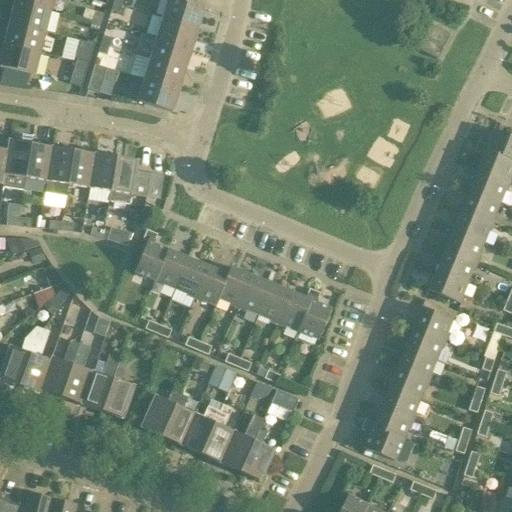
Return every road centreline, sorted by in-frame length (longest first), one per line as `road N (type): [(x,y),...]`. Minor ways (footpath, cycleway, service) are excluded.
road 1 (residential): [(392,276),(199,187),(199,138)]
road 2 (residential): [(297,511),(341,429),(392,276)]
road 3 (residential): [(392,276),(485,73)]
road 4 (residential): [(199,138),(0,96)]
road 5 (residential): [(0,444),(167,511)]
road 6 (residential): [(199,138),(238,0)]
